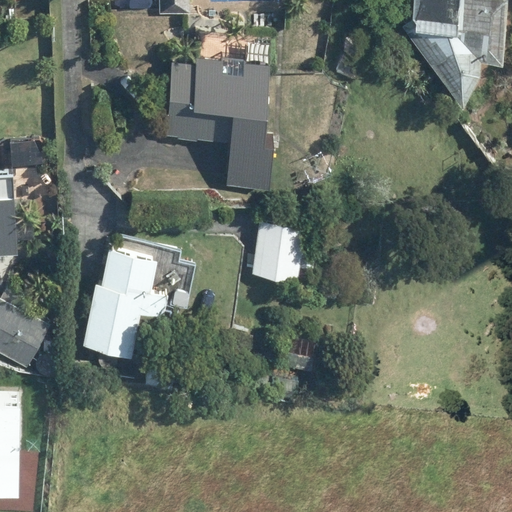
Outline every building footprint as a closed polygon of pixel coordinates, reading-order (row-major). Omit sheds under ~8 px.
[(162,0),(163,12),(194,12),(193,0),(162,0)] [(400,23),(461,105),(478,75),(479,60),(500,61),(504,0),(412,0),(411,15),(400,23)] [(351,37),(349,49),(359,57),(371,52),(373,40),(363,32),(351,37)] [(178,59),(171,133),(234,139),(230,183),(277,187),(282,143),(271,142),(278,62),(252,60),(251,73),(227,71),(229,58),(203,55),(203,61),(178,59)] [(15,140),(15,164),(35,164),(35,141),(15,140)] [(0,253),(23,252),(22,237),(39,236),(38,216),(21,217),(18,171),(0,172),(0,253)] [(264,211),(256,272),(303,279),(311,218),(264,211)] [(87,344),(137,356),(148,310),(166,314),(171,292),(156,288),(163,258),(114,247),(106,283),(101,282),(87,344)] [(0,350),(30,367),(54,323),(24,306),(31,293),(12,283),(5,296),(0,293),(0,350)] [(317,350),(292,346),(289,364),(314,368),(317,350)] [(192,364),(154,356),(149,384),(187,391),(192,364)] [(234,396),(241,375),(228,371),(221,393),(234,396)] [(301,379),(277,376),(275,394),(298,397),(301,379)] [(0,472),(20,473),(23,387),(0,386),(0,472)]
